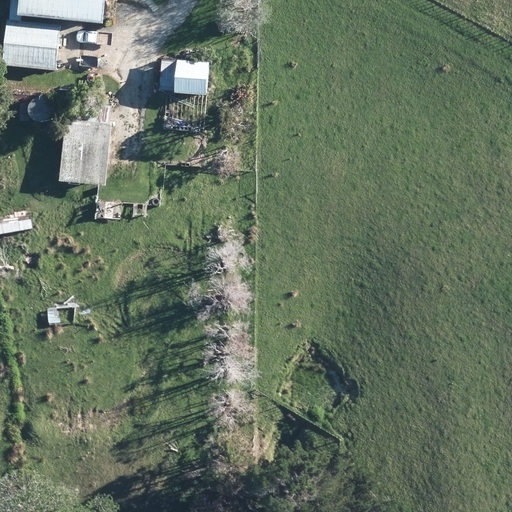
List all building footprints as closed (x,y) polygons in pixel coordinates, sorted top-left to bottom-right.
[(12,0),(12,11),(105,19),(106,0),(12,0)] [(62,24),(9,20),(6,66),(59,70),(62,24)] [(154,56),(153,91),(211,93),(212,58),(154,56)] [(111,184),(116,110),(64,107),(60,181),(111,184)] [(0,216),(0,235),(35,232),(33,213),(0,216)]
